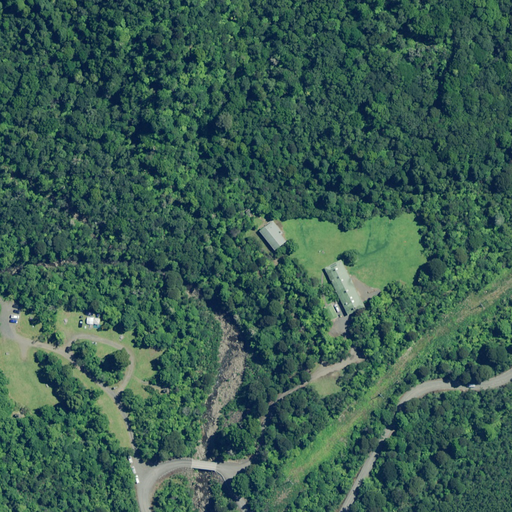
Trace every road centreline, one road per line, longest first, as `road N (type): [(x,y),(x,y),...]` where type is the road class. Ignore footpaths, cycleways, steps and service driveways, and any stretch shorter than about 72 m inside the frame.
road 1 (unclassified): [(341,511),(398,410),(441,388),(511,374)]
road 2 (track): [(151,477),(42,344),(0,337)]
road 3 (unclassified): [(151,511),(151,477),(173,469),(210,475),(239,495),(246,511)]
